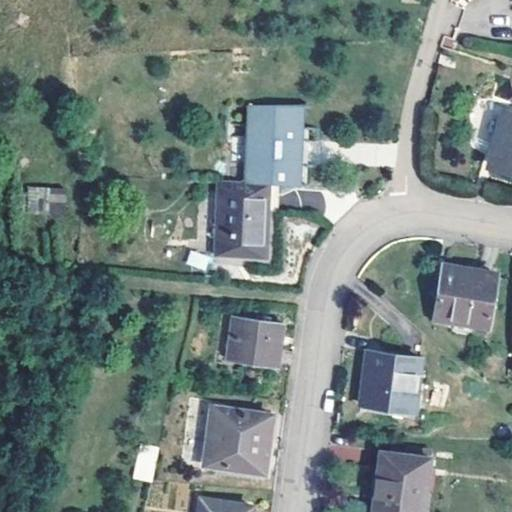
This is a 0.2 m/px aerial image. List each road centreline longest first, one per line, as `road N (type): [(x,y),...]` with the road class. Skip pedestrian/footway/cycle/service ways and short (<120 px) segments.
road 1 (residential): [(414,211),(381,219),(333,266),(295,511)]
road 2 (residential): [(414,211),(407,148),(441,0)]
